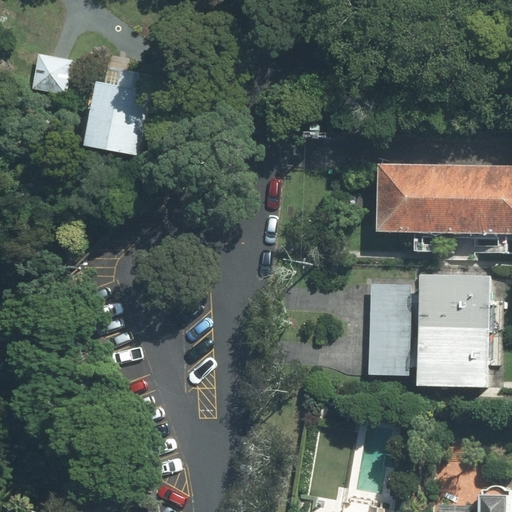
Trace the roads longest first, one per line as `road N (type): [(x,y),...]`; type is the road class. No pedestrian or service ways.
road 1 (residential): [(214,500),(154,319),(148,268),(166,240),(215,232),(237,248),(243,264),(243,310)]
road 2 (residential): [(243,310),(214,500)]
